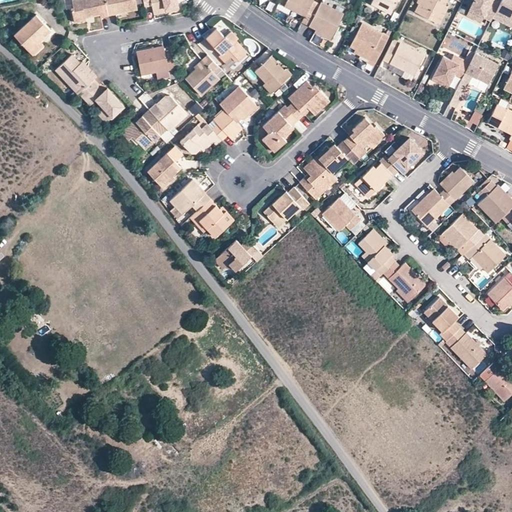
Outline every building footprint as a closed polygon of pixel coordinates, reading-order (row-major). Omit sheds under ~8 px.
[(109,16),(105,0),(75,0),(73,1),(74,8),(72,8),(75,23),(86,21),(86,18),(85,16),(93,14),(93,17),(101,16),(101,18),(109,16)] [(135,0),(105,0),(109,16),(138,10),(135,0)] [(178,9),(176,0),(143,0),(145,7),(152,5),(154,14),(178,9)] [(310,26),(322,2),(322,1),(320,0),(288,0),(285,6),(306,16),(303,22),(310,26)] [(373,0),(372,2),(392,12),(397,0),(373,0)] [(435,20),(444,2),(444,0),(421,0),(420,3),(416,11),(435,21),(435,20)] [(495,0),(473,0),(469,10),(484,17),(491,20),(492,17),(496,11),(500,2),(495,0)] [(511,0),(500,0),(500,2),(496,11),(511,18),(511,0)] [(344,13),(322,2),(310,26),(317,29),(332,37),(344,13)] [(449,4),(444,2),(435,20),(435,21),(439,23),(449,4)] [(481,22),(484,17),(469,10),(466,15),(481,22)] [(511,18),(496,11),(492,17),(511,26),(511,18)] [(15,36),(29,51),(39,41),(40,40),(42,39),(43,38),(44,36),(45,35),(46,34),(47,33),(51,30),(36,14),(15,36)] [(351,45),(357,48),(371,55),(369,59),(376,62),(389,36),(363,23),(351,45)] [(204,37),(216,49),(219,46),(222,49),(219,52),(217,54),(222,60),(227,55),(231,58),(236,58),(242,53),(243,48),(233,39),(236,36),(227,28),(222,33),(215,26),(204,37)] [(331,39),(332,37),(317,29),(315,32),(331,39)] [(486,30),(482,39),(486,41),(490,32),(486,30)] [(42,43),(39,41),(29,51),(33,54),(33,55),(43,45),(42,43)] [(407,68),(416,72),(425,54),(400,42),(398,47),(391,43),(384,59),(390,62),(406,70),(407,68)] [(142,75),(149,74),(157,72),(158,80),(167,78),(166,73),(176,70),(171,49),(163,51),(162,46),(136,52),(142,75)] [(355,52),(369,59),(371,55),(357,48),(355,52)] [(470,63),(462,78),(449,104),(456,107),(472,75),(489,83),(499,64),(475,52),(470,63)] [(200,94),(218,77),(211,71),(217,65),(206,53),(192,67),(194,68),(184,78),(200,94)] [(97,76),(92,70),(89,73),(80,63),(72,54),(56,69),(79,93),(93,80),(97,76)] [(432,79),(441,84),(443,80),(449,84),(454,74),(462,78),(470,63),(454,55),(451,60),(443,56),(432,79)] [(264,85),(271,93),(292,74),(286,69),(284,70),(277,64),(276,65),(268,58),(255,71),(266,83),(264,85)] [(83,60),(80,63),(89,73),(92,70),(83,60)] [(211,71),(218,77),(223,72),(217,65),(211,71)] [(511,69),(503,88),(511,92),(511,69)] [(93,80),(79,93),(85,100),(90,94),(96,100),(103,108),(98,114),(107,123),(125,106),(108,88),(103,92),(98,87),(99,86),(93,80)] [(287,107),(299,119),(304,114),(302,111),(307,107),(311,110),(315,114),(321,108),(318,105),(325,97),(326,97),(315,85),(314,86),(307,80),(289,97),(293,102),(287,107)] [(225,110),(237,123),(243,116),(246,113),(256,104),(238,86),(220,104),(225,110)] [(155,103),(149,109),(167,128),(168,130),(186,113),(167,93),(156,104),(155,103)] [(90,105),(96,100),(90,94),(85,100),(90,105)] [(330,100),(326,97),(325,97),(318,105),(321,108),(330,100)] [(198,115),(203,107),(196,103),(192,111),(198,115)] [(257,106),(256,104),(246,113),(248,115),(257,106)] [(292,125),(299,119),(287,107),(285,105),(263,126),(269,132),(262,138),(274,152),(286,140),(284,138),(282,136),(292,125)] [(511,112),(497,105),(488,122),(502,130),(511,135),(511,136),(511,139),(511,140),(511,112)] [(306,116),(311,110),(307,107),(302,111),(304,114),(306,116)] [(167,128),(149,109),(136,121),(135,119),(121,132),(128,140),(132,136),(145,149),(167,128)] [(242,128),(237,123),(225,110),(214,120),(218,124),(212,130),(222,140),(228,134),(231,138),(242,128)] [(470,122),(479,125),(483,114),(475,111),(470,122)] [(364,117),(352,129),(355,131),(350,135),(344,141),(359,157),(366,151),(362,147),(369,140),(373,144),(384,134),(375,124),(373,126),(364,117)] [(500,132),(502,130),(488,122),(488,123),(487,125),(500,132)] [(222,140),(212,130),(208,125),(207,124),(201,130),(197,125),(180,141),(191,153),(195,153),(200,149),(199,148),(201,145),(205,148),(212,142),(216,145),(222,140)] [(295,128),(292,125),(282,136),(284,138),(295,128)] [(381,162),(392,174),(394,175),(399,170),(403,174),(424,154),(406,134),(385,155),(382,152),(377,157),(381,162)] [(344,141),(343,140),(337,147),(334,144),(329,149),(326,146),(316,155),(332,173),(348,158),(349,160),(353,164),(359,158),(359,157),(344,141)] [(366,151),(373,144),(369,140),(362,147),(366,151)] [(147,172),(160,185),(171,174),(172,175),(174,173),(175,172),(176,171),(177,170),(178,170),(179,169),(179,168),(180,168),(175,162),(182,155),(174,146),(147,172)] [(332,173),(317,156),(304,168),(308,173),(310,176),(308,178),(305,176),(299,182),(315,198),(337,178),(334,175),(332,173)] [(349,160),(348,158),(332,173),(334,175),(349,160)] [(368,197),(392,174),(381,162),(375,167),(373,165),(354,183),(368,197)] [(461,167),(455,173),(442,185),(441,186),(445,189),(439,195),(450,205),(475,181),(461,167)] [(440,184),(441,186),(442,185),(455,173),(452,171),(440,184)] [(173,177),(172,175),(171,174),(160,185),(163,188),(173,177)] [(211,199),(205,194),(204,193),(203,194),(197,187),(198,185),(199,185),(193,179),(171,200),(175,205),(183,213),(192,205),(197,211),(211,199)] [(501,217),(511,206),(511,199),(497,184),(478,203),(496,222),(501,217)] [(206,193),(199,185),(198,185),(197,187),(203,194),(204,193),(205,194),(206,193)] [(294,187),(288,193),(282,198),(279,196),(263,211),(271,219),(279,212),(285,218),(291,212),(299,206),(302,208),(308,203),(294,187)] [(450,205),(439,195),(436,191),(434,189),(412,211),(427,227),(450,205)] [(285,190),(279,196),(282,198),(288,193),(285,190)] [(344,191),(338,197),(345,204),(350,209),(356,215),(362,210),(361,209),(344,191)] [(360,220),(356,215),(350,209),(348,211),(343,206),(345,204),(338,197),(321,214),(343,236),(360,220)] [(211,199),(197,211),(194,214),(208,229),(215,237),(234,219),(226,211),(223,213),(219,208),(211,199)] [(294,215),(302,208),(299,206),(291,212),(294,215)] [(511,206),(501,217),(506,221),(510,217),(511,218),(511,206)] [(464,254),(465,253),(476,242),(470,236),(478,228),(463,213),(442,232),(464,254)] [(203,232),(208,229),(194,214),(190,218),(203,232)] [(393,253),(385,246),(384,247),(380,243),(384,239),(373,229),(359,242),(366,250),(372,257),(368,262),(381,275),(383,273),(395,262),(396,261),(391,255),(393,253)] [(476,242),(465,253),(470,258),(472,256),(483,267),(488,272),(505,255),(484,234),(476,242)] [(234,239),(219,253),(227,263),(223,267),(229,275),(257,250),(250,243),(246,238),(240,244),(234,239)] [(362,255),(368,262),(372,257),(366,250),(362,255)] [(214,258),(223,267),(227,263),(219,253),(214,258)] [(483,267),(472,256),(470,258),(480,269),(483,267)] [(395,262),(383,273),(403,294),(409,300),(409,301),(410,300),(425,286),(404,263),(400,267),(395,262)] [(486,295),(488,296),(494,303),(501,310),(506,305),(510,301),(511,303),(511,301),(511,273),(510,272),(486,295)] [(407,303),(409,301),(409,300),(403,294),(400,296),(407,303)] [(454,320),(457,317),(451,311),(453,308),(441,296),(426,311),(444,329),(441,333),(448,340),(461,327),(454,320)] [(490,306),(494,303),(488,296),(484,300),(490,306)] [(460,315),(453,308),(451,311),(457,317),(460,315)] [(461,327),(448,340),(447,341),(472,368),(488,353),(467,332),(466,333),(461,327)] [(437,341),(441,336),(433,330),(429,335),(437,341)] [(511,376),(500,365),(499,366),(494,361),(481,375),(505,399),(511,392),(511,376)]
